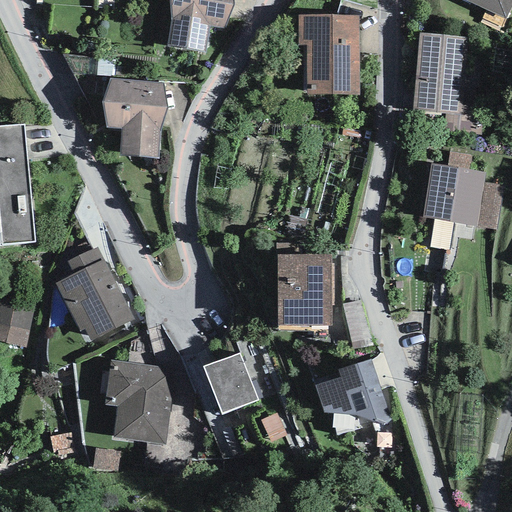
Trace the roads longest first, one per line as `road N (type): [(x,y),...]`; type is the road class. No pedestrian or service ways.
road 1 (residential): [(273,0),(191,140),(183,197),(200,283),(195,299),(176,305),(152,291),(5,0)]
road 2 (residential): [(427,459),(368,274),(385,134),(389,0)]
